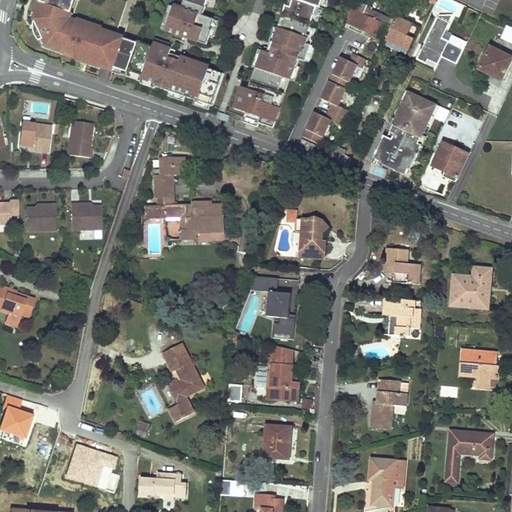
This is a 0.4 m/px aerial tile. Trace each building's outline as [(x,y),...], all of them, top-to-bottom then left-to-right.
[(45,45),(46,47),(77,57),(101,66),(113,70),(114,68),(123,72),(121,75),(126,77),(127,72),(137,44),(124,39),(115,36),(115,34),(101,29),(101,31),(83,25),(83,23),(76,20),(75,22),(64,18),(67,11),(70,12),(74,0),(77,0),(79,0),(78,0),(40,0),(40,1),(35,14),(33,20),(37,28),(34,30),(35,35),(39,41),(43,39),(45,45)] [(188,0),(185,12),(178,9),(170,33),(211,47),(216,32),(215,32),(218,22),(207,18),(212,0),(188,0)] [(322,0),(292,0),(290,8),(285,6),(278,29),(274,43),(276,44),(273,51),(264,48),(257,69),(256,69),(250,84),(254,85),(252,92),(243,88),(235,110),(247,114),(246,119),(259,123),(261,118),(275,122),(285,95),(279,93),(284,79),(290,81),(297,59),(305,62),(310,46),(307,44),(310,36),(307,35),(317,7),(320,8),(322,0)] [(349,9),(344,21),(356,27),(382,38),(391,19),(371,10),(371,9),(359,3),(357,8),(352,6),(351,10),(349,9)] [(178,9),(173,8),(165,31),(170,33),(178,9)] [(446,16),(439,16),(438,19),(437,18),(417,60),(426,64),(427,61),(437,65),(442,56),(448,42),(442,39),(449,23),(444,21),(446,16)] [(394,17),(384,40),(387,42),(388,41),(408,50),(418,27),(394,17)] [(83,23),(83,25),(101,31),(101,29),(102,27),(84,21),(83,23)] [(344,21),(340,29),(346,32),(348,30),(353,32),(356,27),(344,21)] [(511,28),(507,26),(501,39),(511,43),(511,28)] [(212,107),(223,75),(196,65),(196,63),(181,58),(179,63),(172,60),(175,52),(154,44),(152,47),(138,42),(137,44),(127,72),(142,77),(141,80),(156,85),(154,88),(212,107)] [(463,49),(448,42),(442,56),(456,63),(463,49)] [(490,47),(478,70),(501,81),(511,59),(490,47)] [(365,60),(353,54),(349,62),(356,66),(361,68),(365,60)] [(100,70),(101,66),(77,57),(76,61),(86,65),(87,63),(89,64),(88,66),(100,70)] [(349,62),(341,58),(321,99),(333,104),(337,106),(356,66),(349,62)] [(285,95),(290,81),(284,79),(279,93),(285,95)] [(384,93),(380,102),(385,104),(389,95),(384,93)] [(337,106),(333,104),(326,119),(330,121),(343,127),(350,112),(337,106)] [(303,137),(319,144),(330,121),(326,119),(315,113),(303,137)] [(92,124),(71,121),(66,156),(90,159),(91,150),(88,150),(92,124)] [(48,154),(51,128),(21,124),(18,147),(31,149),(31,152),(48,154)] [(444,177),(457,183),(470,154),(444,143),(433,166),(446,172),(444,177)] [(334,146),(328,159),(338,163),(341,160),(345,151),(334,146)] [(187,157),(161,158),(161,176),(155,176),(155,198),(165,198),(174,198),(173,176),(180,176),(180,166),(187,167),(187,157)] [(9,205),(0,204),(0,225),(10,226),(9,217),(17,217),(17,201),(9,201),(9,205)] [(224,234),(224,204),(202,205),(202,201),(191,202),(192,205),(174,205),(165,205),(145,206),(145,210),(142,210),(142,214),(141,214),(141,219),(145,219),(145,217),(165,217),(165,219),(186,218),(186,230),(180,231),(180,241),(198,240),(197,231),(211,231),(211,234),(224,234)] [(87,205),(70,205),(70,231),(101,231),(101,208),(88,208),(87,205)] [(37,210),(25,209),(25,232),(56,232),(55,206),(37,206),(37,210)] [(310,219),(296,218),(295,231),(301,232),(300,256),(323,257),(324,239),(321,239),(321,231),(328,226),(323,220),(318,219),(316,216),(312,216),(310,219)] [(406,265),(407,250),(386,249),(384,273),(394,274),(394,283),(418,284),(420,265),(406,265)] [(473,276),(453,275),(451,306),(488,309),(490,292),(486,292),(487,279),(491,279),(492,269),(473,267),(473,276)] [(277,278),(255,277),(249,291),(269,292),(276,293),(277,278)] [(16,292),(0,286),(0,311),(7,314),(5,319),(17,324),(20,315),(28,318),(35,299),(27,296),(25,301),(14,297),(16,292)] [(289,315),(291,293),(276,293),(269,292),(267,317),(280,318),(280,324),(274,323),(273,338),(294,339),(296,315),(289,315)] [(414,300),(387,299),(386,314),(389,314),(389,335),(400,336),(400,338),(405,338),(405,336),(410,336),(410,328),(419,328),(419,317),(416,317),(416,309),(414,309),(414,300)] [(235,328),(230,326),(227,334),(233,337),(235,328)] [(203,389),(181,345),(162,355),(172,374),(179,369),(186,384),(179,387),(176,382),(167,386),(177,407),(169,411),(175,424),(194,414),(186,398),(203,389)] [(291,374),(292,364),(293,351),(271,346),(270,364),(273,364),(273,371),(270,371),(270,386),(273,386),(272,400),(299,401),(299,388),(291,388),(291,381),(287,381),(287,374),(291,374)] [(495,366),(496,352),(462,350),(460,375),(479,377),(478,386),(490,387),(491,377),(498,378),(499,367),(495,366)] [(491,377),(490,387),(497,388),(498,378),(491,377)] [(399,393),(400,382),(382,380),(381,392),(377,391),(377,401),(377,404),(381,404),(381,410),(373,409),(371,428),(391,430),(392,405),(406,406),(407,393),(399,393)] [(399,393),(407,393),(408,383),(400,382),(399,393)] [(242,385),(229,385),(229,402),(242,402),(242,385)] [(22,400),(8,395),(3,409),(7,411),(0,429),(0,430),(25,440),(34,416),(19,410),(22,400)] [(302,399),(301,409),(311,410),(312,400),(302,399)] [(381,404),(377,404),(377,401),(373,401),(373,409),(381,410),(381,404)] [(394,413),(405,414),(406,408),(395,406),(394,413)] [(136,429),(146,432),(148,425),(138,421),(136,429)] [(289,459),(291,427),(266,425),(264,457),(289,459)] [(491,459),(493,434),(450,430),(448,456),(457,456),(458,454),(480,455),(480,458),(491,459)] [(47,449),(30,444),(28,443),(25,453),(27,453),(44,458),(47,449)] [(117,456),(76,444),(66,477),(97,486),(103,466),(113,469),(117,456)] [(405,462),(396,461),(371,459),(370,479),(377,480),(376,484),(374,484),(372,505),(392,506),(394,489),(403,489),(405,462)] [(455,482),(457,463),(447,462),(446,481),(455,482)] [(158,479),(141,478),(140,489),(149,490),(148,495),(165,496),(164,500),(177,501),(177,498),(189,499),(190,482),(182,481),(182,476),(158,473),(158,479)] [(118,479),(110,476),(107,488),(114,491),(118,479)] [(244,481),(224,480),(223,495),(243,497),(244,481)] [(275,495),(257,494),(256,508),(261,508),(260,511),(282,511),(284,499),(275,499),(275,495)]
